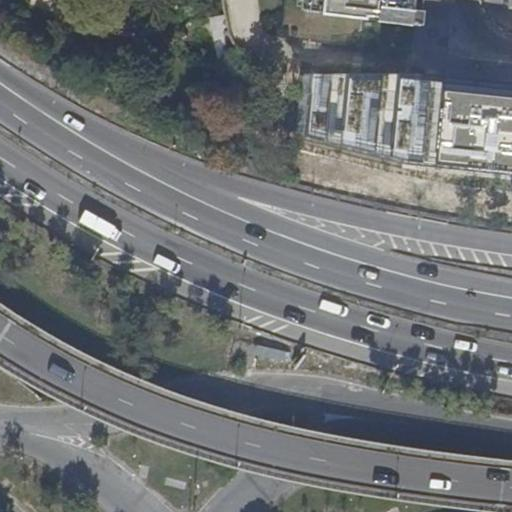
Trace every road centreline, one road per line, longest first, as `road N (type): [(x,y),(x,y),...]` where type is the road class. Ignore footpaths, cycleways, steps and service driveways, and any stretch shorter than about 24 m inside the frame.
road 1 (trunk): [(0,151),(164,246),(291,302),(511,358)]
road 2 (trunk): [(0,330),(89,380),(259,443),(511,484)]
road 3 (trunk): [(511,309),(314,259),(130,177),(51,129)]
road 4 (trunk): [(511,240),(312,203),(51,129)]
road 5 (secondary): [(404,420),(244,394),(12,428)]
road 6 (motorway): [(511,310),(404,379),(298,511)]
road 7 (primary): [(404,420),(276,463),(220,511)]
road 8 (secondary): [(137,511),(85,465),(12,428)]
